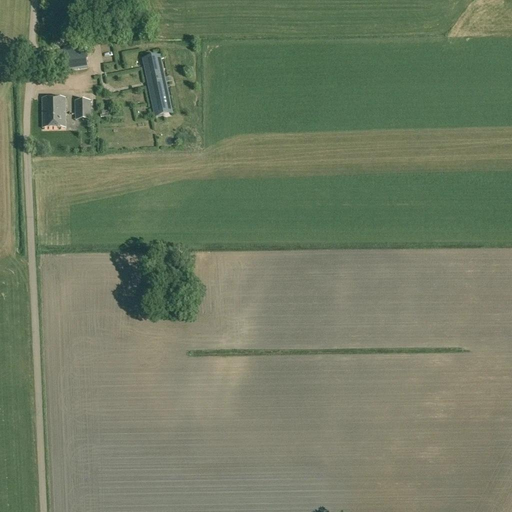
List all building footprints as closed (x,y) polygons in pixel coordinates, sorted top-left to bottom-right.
[(113,52),(113,41),(105,42),(106,53),(113,52)] [(83,48),(59,52),(62,70),(86,66),(83,48)] [(152,80),(155,90),(166,88),(160,58),(144,61),(148,81),(152,80)] [(166,88),(155,90),(150,91),(155,117),(156,117),(156,116),(163,115),(162,108),(169,107),(171,113),(166,88)] [(42,99),(43,128),(66,128),(65,99),(42,99)] [(75,102),(76,121),(91,120),(90,101),(75,102)]
